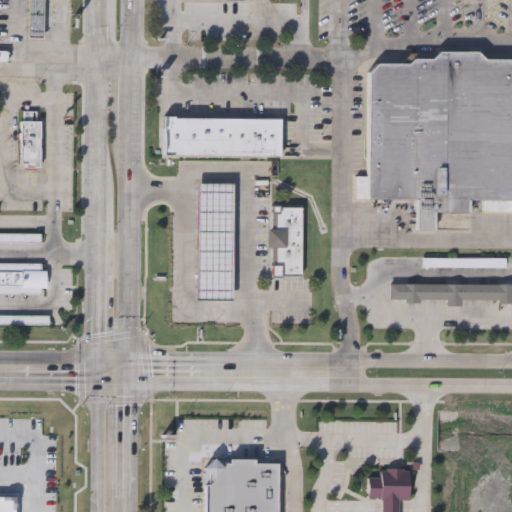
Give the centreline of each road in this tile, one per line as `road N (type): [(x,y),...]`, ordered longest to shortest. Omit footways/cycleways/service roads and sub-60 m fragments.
road 1 (secondary): [(126,372),(128,143)]
road 2 (secondary): [(126,372),(343,374)]
road 3 (secondary): [(511,362),(374,362),(343,374)]
road 4 (secondary): [(343,374),(381,384),(511,385)]
road 5 (secondary): [(98,69),(98,232)]
road 6 (secondary): [(98,232),(98,372)]
road 7 (secondary): [(98,372),(98,511)]
road 8 (secondary): [(124,498),(126,372)]
